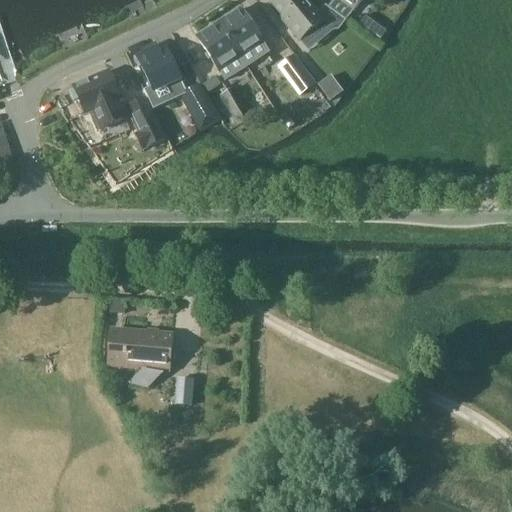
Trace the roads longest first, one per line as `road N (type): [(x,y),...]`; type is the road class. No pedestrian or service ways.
road 1 (unclassified): [(35,216),(511,217)]
road 2 (unclassified): [(23,103),(55,75),(207,0)]
